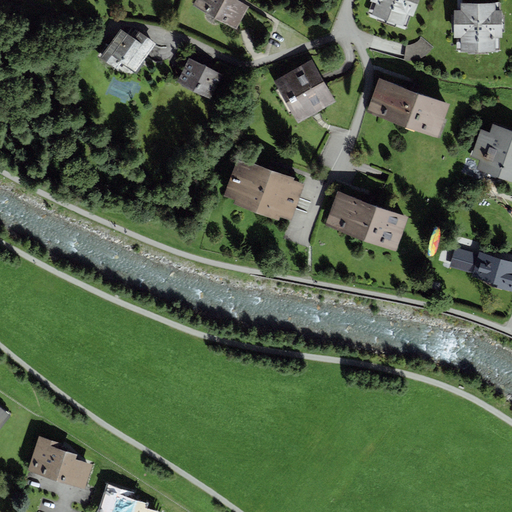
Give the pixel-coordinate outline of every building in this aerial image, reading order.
[(237,0),(194,0),(192,5),(236,29),(249,6),(237,0)] [(376,3),(372,14),(404,26),(408,14),(414,16),(419,0),(370,0),(370,1),(376,3)] [(495,2),(461,2),(461,9),(454,9),(454,37),(461,37),(461,52),(496,52),(496,36),(502,36),(502,9),(496,9),(495,2)] [(120,29),(99,57),(116,69),(120,63),(119,62),(135,39),(134,38),(120,29)] [(135,73),(156,43),(139,31),(134,38),(135,39),(119,62),(120,63),(135,73)] [(189,57),(176,82),(211,99),(223,74),(189,57)] [(312,59),(273,80),(297,124),(336,102),(312,59)] [(404,87),(379,78),(366,112),(437,138),(450,104),(417,92),(404,87)] [(406,80),(404,87),(417,92),(420,85),(406,80)] [(511,130),(492,124),(489,132),(480,129),(471,157),(479,160),(476,170),(511,182),(511,130)] [(278,220),(279,217),(290,221),(304,184),(292,180),(294,177),(248,160),(247,163),(236,159),(222,196),(233,200),(232,203),(278,220)] [(363,200),(337,190),(324,225),(396,251),(409,217),(376,205),(363,200)] [(365,193),(363,200),(376,205),(378,198),(365,193)] [(462,246),(455,266),(477,273),(484,252),(462,246)] [(477,273),(476,276),(496,282),(503,258),(484,252),(477,273)] [(0,426),(10,415),(0,406),(0,426)] [(62,444),(39,436),(28,470),(85,489),(93,464),(76,459),(77,455),(60,449),(62,444)] [(132,492),(108,485),(99,511),(158,511),(145,508),(146,503),(130,498),(132,492)]
